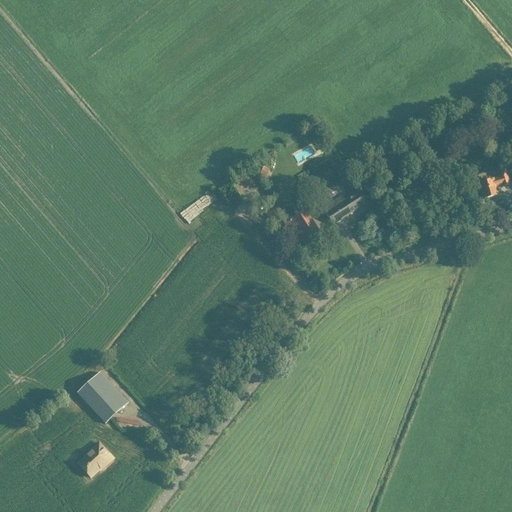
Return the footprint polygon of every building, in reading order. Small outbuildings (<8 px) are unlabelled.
[(476,115),(487,108),(482,100),(472,106),(476,115)] [(501,188),(511,185),(506,170),(497,172),(499,179),(478,185),(482,201),(498,196),(495,188),(501,187),(501,188)] [(344,196),(323,210),(333,226),(367,204),(360,193),(348,201),(344,196)] [(322,239),(305,211),(287,222),(285,224),(302,251),(322,239)] [(258,333),(254,329),(248,337),(253,340),(258,333)] [(78,394),(106,425),(128,404),(100,374),(78,394)] [(113,460),(99,445),(85,458),(86,459),(79,465),(90,478),(101,468),(102,469),(113,460)]
